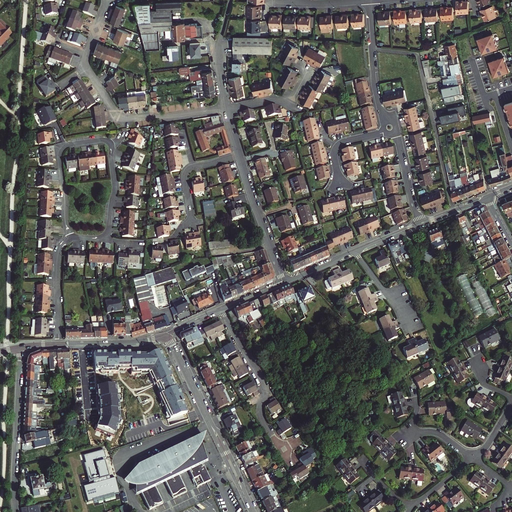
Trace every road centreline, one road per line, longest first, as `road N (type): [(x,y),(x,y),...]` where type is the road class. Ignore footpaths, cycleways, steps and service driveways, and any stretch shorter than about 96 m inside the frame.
road 1 (residential): [(70,236),(107,232),(111,144),(62,149),(67,228)]
road 2 (residential): [(106,0),(86,64),(116,113),(225,109)]
road 3 (residential): [(453,211),(417,54),(372,49)]
road 4 (residential): [(252,511),(164,338)]
road 5 (residential): [(219,310),(261,380),(262,420),(289,466)]
road 6 (residential): [(21,346),(14,511)]
road 7 (residential): [(283,283),(239,154)]
